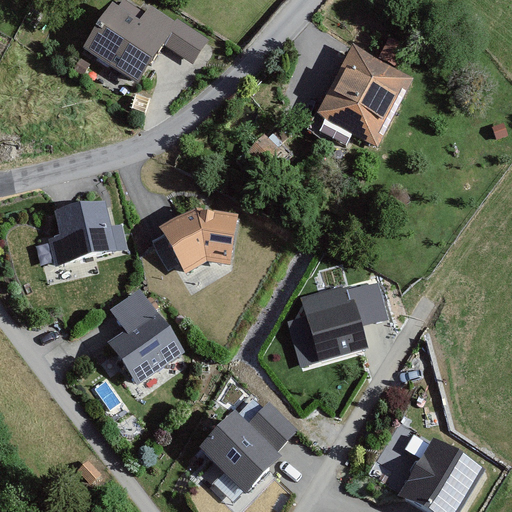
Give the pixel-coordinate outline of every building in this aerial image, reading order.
[(136,89),(178,25),(150,6),(138,24),(113,8),(82,54),(136,89)] [(377,149),(411,80),(351,50),(317,119),(377,149)] [(112,226),(107,200),(57,211),(63,235),(48,238),(55,267),(129,250),(123,223),(112,226)] [(231,270),(240,217),(198,208),(157,232),(182,277),(206,262),(231,270)] [(378,281),(347,290),(350,301),(353,300),(360,326),(388,319),(378,281)] [(360,326),(353,300),(350,301),(347,290),(346,286),(301,297),(306,315),(287,320),(300,370),(367,352),(360,326)] [(180,357),(138,293),(110,311),(126,335),(104,350),(130,390),(180,357)] [(295,435),(266,410),(249,430),(228,413),(192,456),(243,497),(295,435)] [(414,511),(455,511),(479,474),(426,441),(391,497),(414,511)]
